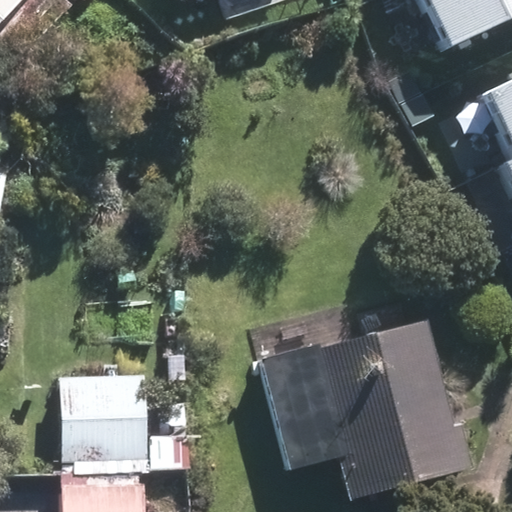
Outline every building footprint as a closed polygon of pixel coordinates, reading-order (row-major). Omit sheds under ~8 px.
[(511,6),(511,0),(423,0),(442,40),(511,6)] [(511,69),(479,85),(510,155),(511,153),(511,69)] [(511,153),(510,155),(501,159),(511,182),(511,153)] [(406,336),(255,377),(277,461),(327,447),(342,505),(461,473),(450,434),(434,438),(406,336)] [(133,386),(51,392),(56,466),(138,460),(133,386)] [(130,511),(130,494),(56,494),(56,511),(130,511)]
